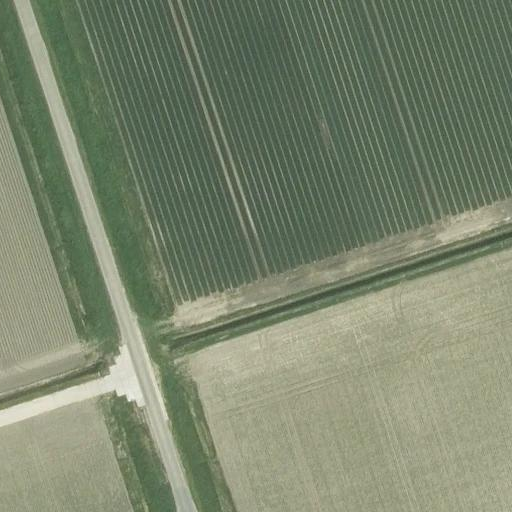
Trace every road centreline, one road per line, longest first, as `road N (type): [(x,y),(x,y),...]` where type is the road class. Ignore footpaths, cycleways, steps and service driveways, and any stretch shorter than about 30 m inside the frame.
road 1 (tertiary): [(186,511),(19,0)]
road 2 (track): [(0,416),(141,370)]
